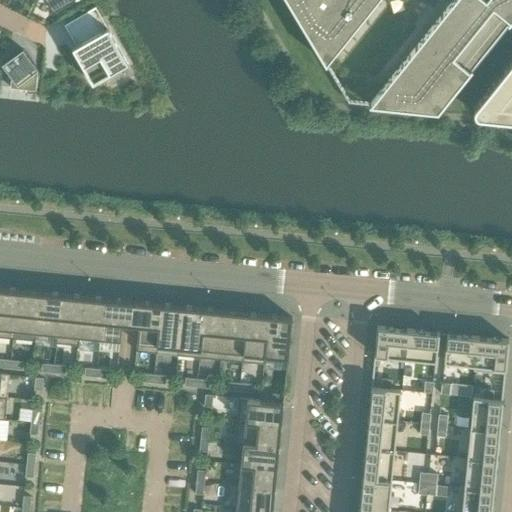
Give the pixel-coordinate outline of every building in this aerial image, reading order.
[(47,0),(54,11),(66,4),(71,0),(47,0)] [(511,0),(287,0),(312,42),(325,64),(327,63),(326,62),(326,61),(349,33),(376,0),(452,0),(381,89),(371,102),(370,102),(369,102),(369,103),(369,104),(382,105),(431,110),(437,111),(443,104),(445,101),(511,18),(511,0)] [(128,63),(127,61),(123,54),(95,6),(67,23),(75,37),(79,44),(76,46),(72,48),(74,51),(87,75),(92,83),(128,63)] [(11,82),(12,82),(12,86),(36,88),(39,68),(23,47),(3,63),(12,75),(11,82)] [(511,66),(481,104),(481,107),(481,111),(482,114),(483,116),(511,119),(511,66)] [(0,329),(14,331),(18,290),(0,288),(0,329)] [(14,331),(35,333),(39,292),(18,290),(14,331)] [(35,333),(56,335),(61,294),(39,292),(35,333)] [(56,335),(78,337),(82,297),(61,294),(56,335)] [(78,337),(99,340),(104,299),(82,297),(78,337)] [(122,324),(130,325),(132,302),(124,301),(104,299),(99,340),(120,342),(122,324)] [(136,343),(157,345),(161,304),(140,302),(132,302),(130,325),(138,326),(136,343)] [(157,345),(178,347),(182,307),(161,304),(157,345)] [(178,347),(200,350),(204,309),(182,307),(178,347)] [(200,350),(221,352),(225,311),(204,309),(200,350)] [(221,352),(243,354),(247,313),(225,311),(221,352)] [(268,315),(247,313),(243,354),(242,364),(263,366),(264,356),(268,315)] [(268,315),(264,356),(287,358),(291,317),(268,315)] [(377,326),(374,355),(375,356),(405,359),(408,329),(406,329),(393,328),(377,326)] [(408,329),(405,359),(435,362),(438,333),(438,332),(436,332),(422,331),(408,329)] [(446,334),(443,362),(473,365),(474,366),(477,336),(462,335),(449,333),(446,333),(446,334)] [(473,365),(473,370),(503,373),(505,373),(505,369),(508,339),(492,338),(479,336),(477,336),(474,366),(473,365)] [(0,367),(10,368),(11,360),(0,359),(0,367)] [(11,360),(10,368),(22,369),(23,361),(11,360)] [(41,371),(53,373),(54,365),(42,363),(41,371)] [(54,365),(53,373),(65,374),(66,366),(54,365)] [(84,376),(96,377),(97,369),(85,368),(84,376)] [(97,369),(96,377),(108,378),(108,370),(97,369)] [(141,381),(153,382),(154,375),(142,373),(141,381)] [(154,375),(153,382),(165,384),(166,376),(154,375)] [(34,390),(41,390),(43,378),(35,378),(34,390)] [(184,386),(196,387),(197,379),(185,378),(184,386)] [(197,379),(196,387),(208,388),(209,380),(197,379)] [(381,379),(380,388),(391,389),(392,380),(381,379)] [(425,381),(424,392),(432,393),(433,382),(425,381)] [(227,390),(239,391),(240,383),(228,382),(227,390)] [(240,383),(239,391),(251,392),(252,384),(240,383)] [(441,383),(440,394),(449,395),(450,384),(441,383)] [(368,416),(368,418),(397,421),(400,394),(400,390),(391,389),(380,388),(372,387),(371,387),(369,403),(368,416)] [(482,389),(482,398),(492,399),(493,390),(482,389)] [(271,393),(271,401),(283,402),(283,395),(271,393)] [(203,407),(211,407),(213,395),(205,395),(203,407)] [(472,404),(469,428),(499,431),(500,416),(502,402),(502,400),(500,400),(492,399),(482,398),(473,397),(472,404)] [(247,399),(244,421),(280,425),(283,402),(271,401),(247,399)] [(32,410),(30,421),(38,422),(39,410),(32,410)] [(421,413),(420,423),(429,424),(430,413),(421,413)] [(438,414),(437,425),(446,426),(447,415),(438,414)] [(365,446),(365,448),(394,451),(397,421),(368,418),(366,433),(365,446)] [(38,422),(30,421),(29,433),(37,434),(38,422)] [(244,421),(242,443),(278,446),(280,425),(244,421)] [(419,432),(419,434),(428,435),(429,424),(420,423),(419,432)] [(436,434),(436,436),(445,437),(446,426),(437,425),(436,434)] [(201,427),(200,438),(208,439),(209,427),(201,427)] [(469,428),(466,458),(496,461),(497,446),(499,432),(499,431),(469,428)] [(208,439),(200,438),(199,450),(207,451),(208,439)] [(242,443),(240,464),(276,468),(278,446),(242,443)] [(362,476),(362,477),(391,480),(394,451),(365,448),(363,462),(362,476)] [(27,453),(26,464),(34,465),(35,453),(27,453)] [(464,487),(463,488),(493,491),(494,476),(496,462),(496,461),(466,458),(464,487)] [(34,465),(26,464),(25,476),(33,477),(34,465)] [(240,464),(238,486),(274,489),(276,468),(240,464)] [(197,470),(196,481),(204,482),(205,470),(197,470)] [(420,472),(419,483),(427,484),(428,473),(420,472)] [(428,473),(427,484),(436,485),(437,474),(428,473)] [(359,506),(359,507),(388,510),(391,480),(362,477),(360,492),(359,506)] [(204,482),(196,481),(195,493),(203,494),(204,482)] [(419,483),(418,494),(426,495),(427,484),(419,483)] [(427,484),(426,495),(435,496),(436,485),(427,484)] [(238,486),(236,507),(272,511),(274,489),(238,486)] [(459,486),(456,511),(490,511),(491,506),(493,492),(493,491),(463,488),(464,487),(459,486)] [(23,496),(22,507),(30,508),(31,496),(23,496)]
